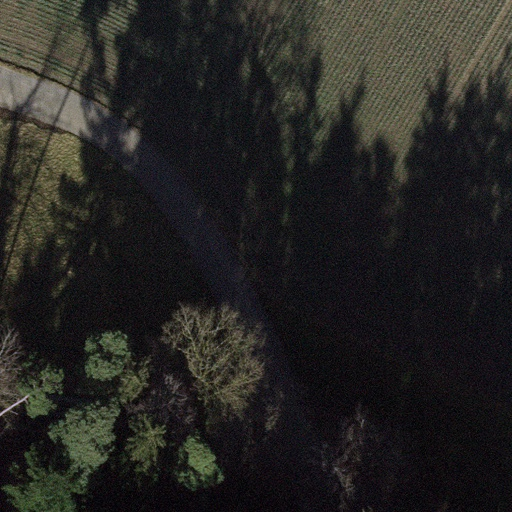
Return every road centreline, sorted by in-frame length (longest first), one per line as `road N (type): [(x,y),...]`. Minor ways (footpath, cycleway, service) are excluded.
road 1 (track): [(292,459),(190,214),(104,140),(0,93)]
road 2 (track): [(0,405),(116,410),(292,459)]
